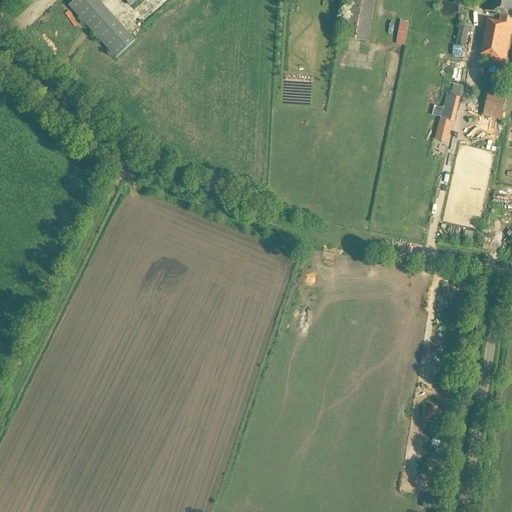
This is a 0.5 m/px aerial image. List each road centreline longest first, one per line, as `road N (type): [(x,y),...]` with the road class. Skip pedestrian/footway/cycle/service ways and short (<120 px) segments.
road 1 (track): [(511,272),(323,238),(196,200),(123,166),(0,50)]
road 2 (track): [(123,166),(0,419)]
road 3 (unclassified): [(465,511),(495,319),(511,275)]
